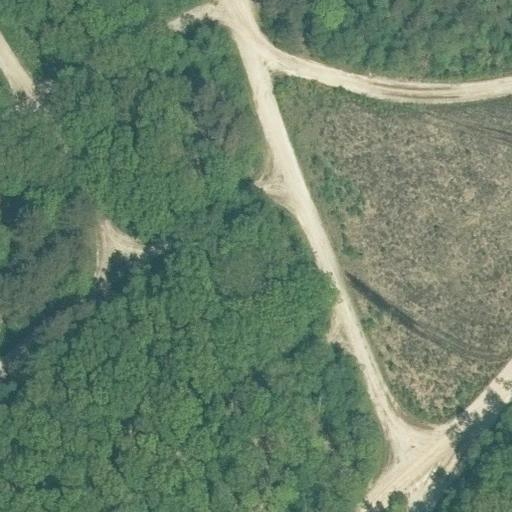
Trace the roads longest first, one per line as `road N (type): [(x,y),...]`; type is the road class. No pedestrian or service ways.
road 1 (track): [(426,501),(279,147),(230,0)]
road 2 (track): [(120,511),(286,364),(352,331)]
road 3 (track): [(511,86),(412,95),(253,57)]
road 4 (track): [(232,5),(0,121)]
road 5 (track): [(128,266),(49,120),(0,51)]
road 6 (track): [(89,302),(135,261),(288,169)]
road 7 (track): [(421,511),(454,444),(511,381)]
